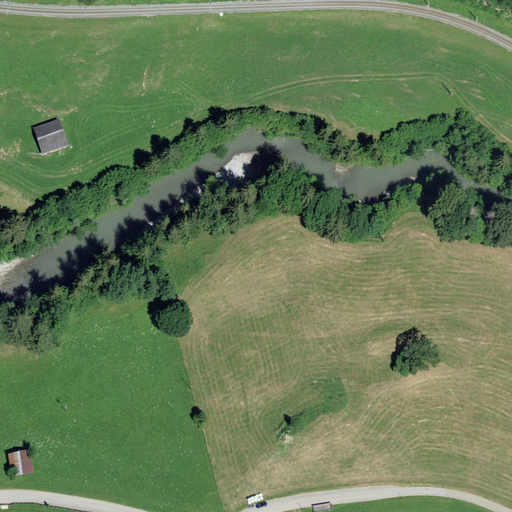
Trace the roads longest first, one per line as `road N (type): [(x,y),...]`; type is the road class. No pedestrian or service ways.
road 1 (residential): [(511,511),(438,491),(373,486),(246,511)]
road 2 (residential): [(120,511),(61,495),(0,492)]
